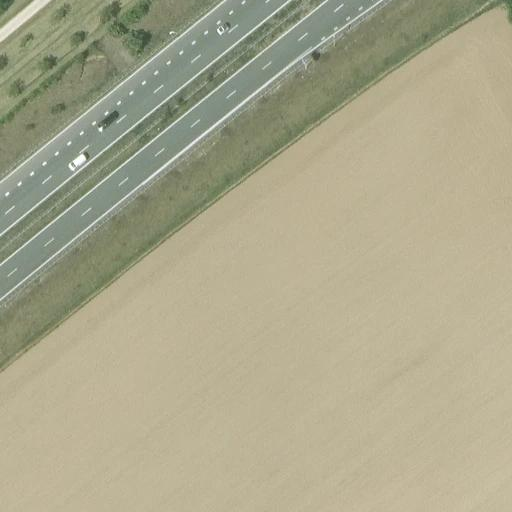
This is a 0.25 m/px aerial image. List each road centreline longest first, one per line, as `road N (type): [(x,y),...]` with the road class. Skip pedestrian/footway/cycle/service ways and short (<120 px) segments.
road 1 (trunk): [(0,283),(348,0)]
road 2 (trunk): [(269,0),(0,216)]
